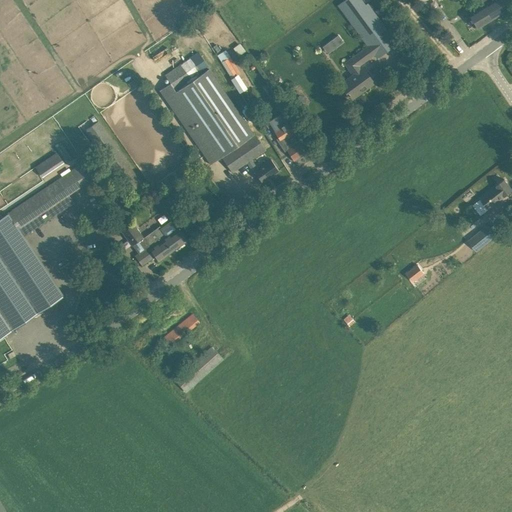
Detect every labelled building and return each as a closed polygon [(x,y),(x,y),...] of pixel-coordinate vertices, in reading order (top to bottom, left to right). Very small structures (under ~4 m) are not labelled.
[(369,0),(365,4),(361,0),(344,0),(338,5),(368,46),(344,63),(353,75),(340,84),(351,99),(373,82),(363,68),(362,69),(359,65),(374,55),(376,58),(397,43),(378,18),(384,14),(373,0),(369,0)] [(480,0),(477,2),(484,14),(487,12),(491,20),(506,11),(499,0),(480,0)] [(477,2),(466,9),(477,28),(491,20),(487,12),(484,14),(477,2)] [(338,35),(333,39),(338,45),(343,41),(338,35)] [(210,166),(222,158),(232,172),(265,149),(260,140),(256,135),(209,67),(199,53),(165,76),(169,82),(158,89),(210,166)] [(226,58),(221,61),(227,72),(232,69),(226,58)] [(236,92),(245,89),(238,73),(230,77),(236,92)] [(278,95),(272,99),(284,116),(290,111),(278,95)] [(85,130),(134,199),(146,190),(98,121),(85,130)] [(277,123),(271,127),(278,137),(276,139),(284,151),(286,149),(294,160),(307,151),(300,140),(299,141),(294,133),(295,132),(288,123),(280,128),(277,123)] [(56,152),(36,166),(38,169),(42,174),(61,161),(56,152)] [(271,158),(254,170),(262,182),(279,170),(271,158)] [(247,163),(250,168),(255,165),(252,160),(247,163)] [(0,218),(0,334),(63,296),(23,236),(74,203),(68,194),(95,176),(85,162),(8,214),(0,218)] [(497,186),(481,199),(489,209),(511,190),(511,189),(504,179),(497,185),(497,186)] [(154,218),(138,229),(143,236),(159,225),(154,218)] [(138,253),(135,255),(143,265),(155,256),(159,260),(187,240),(178,228),(177,229),(171,220),(160,228),(159,227),(143,238),(142,237),(132,244),(138,253)] [(120,229),(131,244),(132,244),(142,237),(131,221),(120,229)] [(468,241),(477,252),(497,234),(488,224),(468,241)] [(407,272),(414,281),(424,273),(417,265),(407,272)] [(162,339),(168,347),(199,321),(193,313),(162,339)] [(174,380),(186,393),(223,360),(212,347),(174,380)]
